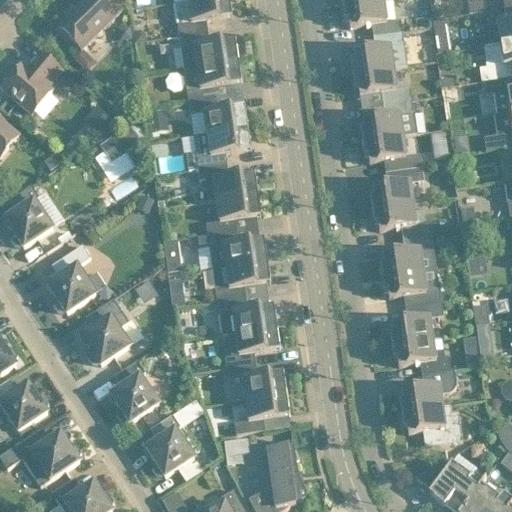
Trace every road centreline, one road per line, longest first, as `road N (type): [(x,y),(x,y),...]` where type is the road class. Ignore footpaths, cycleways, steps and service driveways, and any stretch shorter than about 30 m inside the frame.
road 1 (residential): [(397,511),(367,444),(304,0)]
road 2 (tertiary): [(358,511),(333,438),(274,0)]
road 3 (residential): [(145,511),(0,279)]
